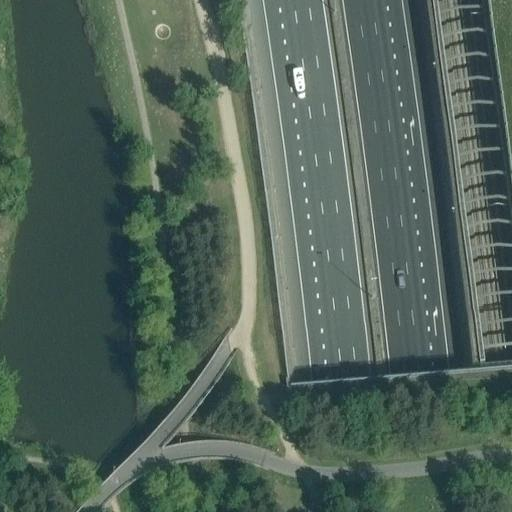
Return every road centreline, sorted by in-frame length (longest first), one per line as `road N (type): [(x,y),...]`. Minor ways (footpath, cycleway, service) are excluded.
road 1 (motorway): [(296,0),(333,249),(359,511)]
road 2 (motorway): [(435,511),(376,0)]
